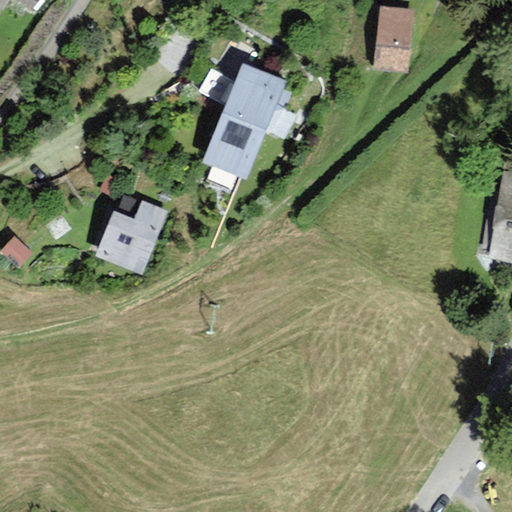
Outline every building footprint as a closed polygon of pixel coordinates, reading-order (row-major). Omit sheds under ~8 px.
[(0,0),(0,8),(6,0),(21,0),(31,7),(36,0),(0,0)] [(411,12),(382,10),(378,65),(407,67),(411,12)] [(285,81),(242,66),(207,166),(249,181),(285,81)] [(511,170),(507,170),(493,259),(511,262),(511,170)] [(108,176),(101,193),(114,198),(121,181),(108,176)] [(114,215),(97,258),(143,276),(168,213),(144,203),(136,224),(114,215)] [(15,240),(1,255),(18,270),(32,255),(15,240)]
